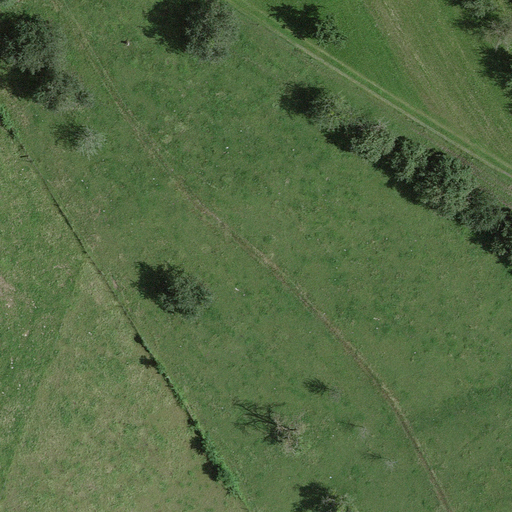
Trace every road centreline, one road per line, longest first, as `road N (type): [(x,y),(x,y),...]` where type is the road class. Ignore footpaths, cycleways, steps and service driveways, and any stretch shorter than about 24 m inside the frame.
road 1 (track): [(50,0),(188,214),(386,378),(455,511)]
road 2 (track): [(212,0),(511,174)]
